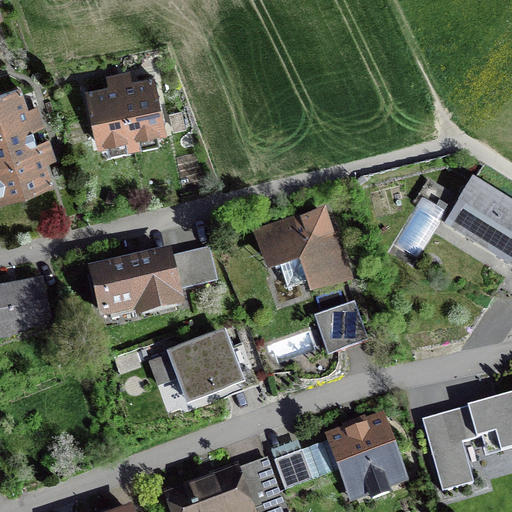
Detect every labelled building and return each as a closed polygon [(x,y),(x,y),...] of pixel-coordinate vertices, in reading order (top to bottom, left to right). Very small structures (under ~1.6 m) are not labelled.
[(156,78),(125,84),(113,87),(85,93),(97,146),(167,131),(156,78)] [(19,87),(0,93),(0,203),(52,186),(43,158),(41,153),(32,125),(28,114),(26,108),(19,87)] [(511,201),(473,177),(444,224),(511,267),(511,201)] [(343,266),(325,214),(270,232),(282,268),(281,268),(288,287),(306,281),(305,279),(343,266)] [(113,323),(189,306),(186,289),(218,282),(210,247),(173,255),(171,247),(88,266),(100,319),(111,317),(113,323)] [(54,327),(44,277),(0,285),(0,340),(19,337),(19,334),(54,327)] [(368,342),(357,309),(324,320),(335,354),(368,342)] [(158,387),(177,380),(187,408),(246,386),(226,331),(167,353),(167,355),(148,362),(158,387)] [(511,393),(422,419),(443,492),(475,483),(463,442),(481,437),(487,456),(511,448),(511,393)] [(369,496),(371,501),(392,493),(390,488),(409,481),(384,412),(325,433),(327,441),(301,450),(298,441),(271,450),(285,489),(338,470),(349,503),(369,496)] [(188,480),(162,489),(170,511),(287,511),(268,457),(240,467),(238,462),(208,473),(209,476),(189,483),(188,480)] [(143,511),(140,503),(132,506),(132,505),(111,511),(143,511)]
